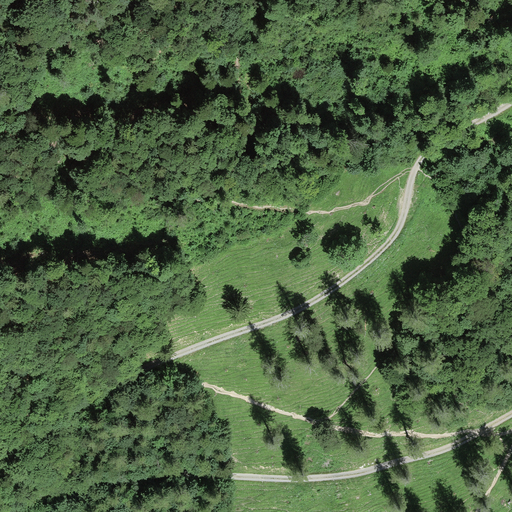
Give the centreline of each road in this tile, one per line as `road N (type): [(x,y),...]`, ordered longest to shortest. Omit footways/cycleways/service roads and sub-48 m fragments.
road 1 (track): [(0,440),(93,388),(279,318),(327,291),(401,225),(420,155),(511,101)]
road 2 (track): [(511,413),(453,446),(356,474),(140,475),(0,507)]
